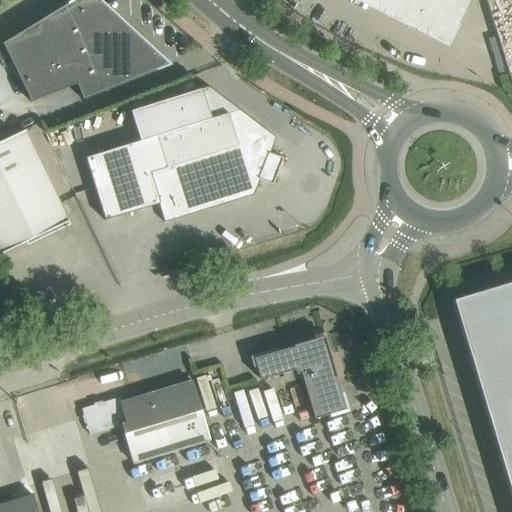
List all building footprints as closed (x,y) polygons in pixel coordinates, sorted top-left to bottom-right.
[(158,58),(94,0),(72,0),(6,41),(30,102),(76,84),(82,100),(155,71),(155,70),(157,59),(158,58)] [(363,0),(446,41),(466,0),(363,0)] [(239,110),(85,158),(104,220),(158,204),(164,223),(253,195),(259,180),(272,185),(282,158),(269,153),(275,138),(239,110)] [(24,131),(0,142),(0,254),(68,221),(24,131)] [(511,282),(452,300),(511,498),(511,282)] [(254,359),(259,378),(295,368),(296,374),(301,372),(315,418),(345,409),(336,378),(337,378),(331,357),(325,359),(321,343),(313,346),(311,340),(293,346),(293,347),(254,359)] [(81,409),(89,435),(121,425),(132,463),(209,440),(191,381),(120,402),(118,398),(81,409)] [(0,511),(36,511),(32,494),(0,503),(0,511)]
